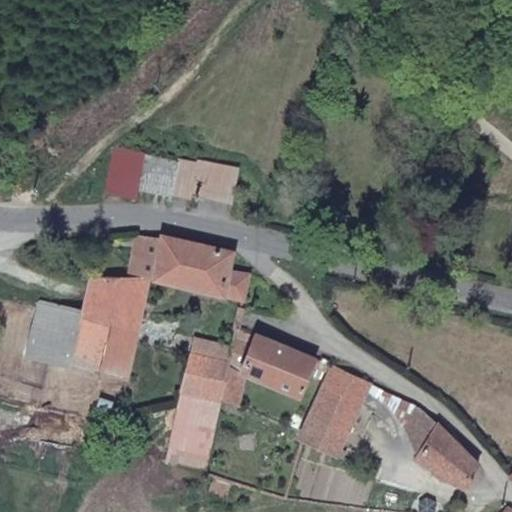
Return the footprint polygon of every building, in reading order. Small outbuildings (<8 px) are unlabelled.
[(144,156),(118,150),(108,195),(135,201),(144,156)] [(126,278),(150,277),(159,239),(136,234),(126,278)] [(236,252),(160,234),(159,239),(150,277),(245,300),(251,274),(231,270),(236,252)] [(88,278),(82,309),(69,364),(129,379),(150,277),(126,278),(88,278)] [(26,355),(69,364),(82,309),(38,300),(26,355)] [(300,398),(317,357),(255,332),(238,372),(248,376),(300,398)] [(234,345),(195,336),(165,462),(205,471),(221,400),(228,369),(234,345)] [(228,369),(221,400),(240,406),(248,376),(238,372),(228,369)] [(297,441),(335,460),(369,389),(331,372),(297,441)] [(403,431),(421,451),(438,423),(416,411),(403,431)] [(463,493),(478,465),(438,423),(421,451),(414,462),(463,493)]
